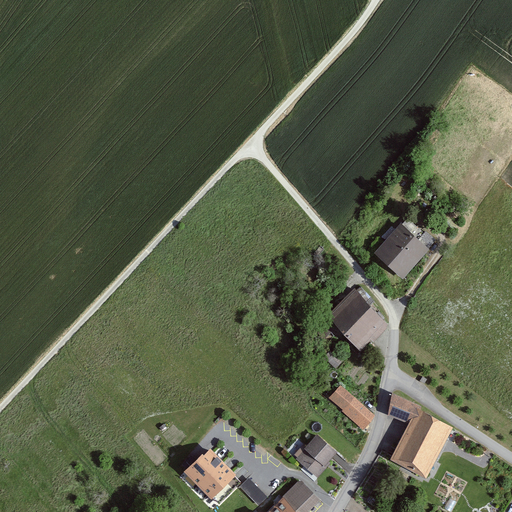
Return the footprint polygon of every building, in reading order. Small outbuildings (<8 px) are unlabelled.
[(431,248),(403,224),(378,253),(405,278),(431,248)] [(388,324),(356,290),(329,315),(361,349),(388,324)] [(363,427),(375,415),(344,385),(332,398),(363,427)] [(456,425),(399,397),(391,413),(413,423),(395,460),(429,477),(456,425)] [(340,452),(320,435),(309,448),(304,445),(295,455),(318,476),(340,452)] [(201,452),(183,470),(211,498),(213,496),(219,502),(240,481),(234,475),(236,473),(211,447),(203,454),(201,452)] [(260,503),(269,494),(250,476),(241,485),(260,503)] [(304,482),(270,511),(305,511),(320,499),(304,482)]
